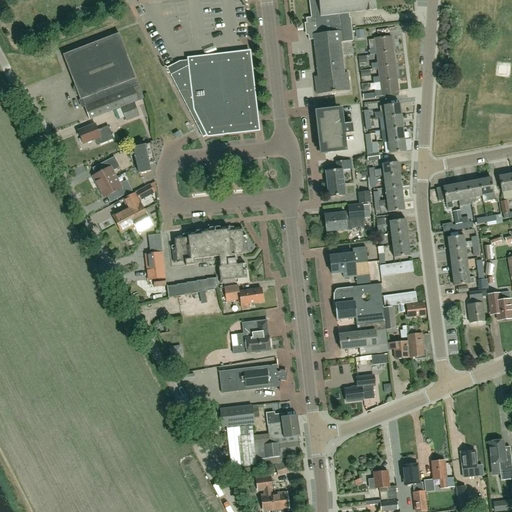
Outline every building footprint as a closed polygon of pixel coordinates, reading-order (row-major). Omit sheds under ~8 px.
[(375,0),(309,0),(311,17),(306,18),(309,40),(314,39),(318,76),(314,77),(317,94),(349,91),(347,73),(344,73),(340,43),(344,42),(353,41),(352,32),(351,28),(350,18),(349,18),(349,14),(377,10),(375,0)] [(300,20),(295,23),(300,32),(305,29),(300,20)] [(134,103),(139,101),(144,99),(139,86),(139,87),(136,79),(137,78),(119,34),(63,56),(89,121),(121,108),(134,103)] [(370,55),(377,55),(394,53),(392,37),(375,39),(376,49),(370,50),(370,55)] [(378,68),(395,66),(394,53),(377,55),(378,63),(371,64),(372,69),(378,68)] [(210,134),(237,131),(242,130),(253,125),(250,98),(253,98),(248,57),(238,55),(179,62),(167,68),(203,138),(210,134)] [(380,82),(397,80),(395,66),(378,68),(379,77),(373,78),(374,83),(380,82)] [(382,95),(399,93),(397,80),(380,82),(381,91),(375,92),(375,97),(382,96),(382,95)] [(134,103),(121,108),(127,122),(140,116),(134,103)] [(380,112),(384,112),(385,118),(401,116),(400,104),(379,106),(380,112)] [(344,125),(342,109),(320,112),(321,119),(318,120),(318,119),(317,119),(320,147),(321,147),(321,146),(324,146),(325,153),(347,151),(345,135),(354,134),(352,124),(344,125)] [(401,116),(385,118),(386,130),(403,128),(401,116)] [(370,120),(365,121),(366,130),(371,129),(371,126),(376,126),(375,119),(370,120)] [(97,146),(113,139),(108,126),(98,131),(95,124),(78,131),(83,144),(94,139),(97,146)] [(403,128),(386,130),(388,142),(404,139),(403,128)] [(404,139),(388,142),(389,154),(406,152),(404,139)] [(145,145),(133,147),(139,174),(151,171),(145,145)] [(372,154),(367,154),(368,161),(380,159),(379,152),(372,153),(372,154)] [(101,164),(104,170),(93,176),(98,187),(116,178),(113,171),(120,168),(114,157),(99,165),(99,166),(99,165),(101,164)] [(326,172),(329,197),(344,195),(341,170),(351,169),(350,160),(336,162),(337,170),(326,172)] [(383,177),(400,175),(398,162),(382,164),(383,177)] [(511,190),(511,179),(511,174),(499,176),(502,192),(511,190)] [(400,175),(383,177),(385,188),(401,186),(400,175)] [(115,192),(119,198),(117,199),(116,199),(132,191),(127,181),(120,184),(116,178),(98,187),(104,198),(115,192)] [(482,196),(483,200),(487,200),(486,196),(494,194),(491,178),(479,180),(482,196)] [(482,196),(479,180),(467,183),(470,198),(471,203),(477,202),(476,198),(482,196)] [(136,193),(140,201),(156,192),(155,182),(136,193)] [(470,198),(467,183),(455,185),(458,201),(470,198)] [(445,198),(447,209),(453,208),(452,202),(458,201),(455,185),(443,187),(443,188),(437,190),(439,200),(445,198)] [(401,186),(385,188),(386,200),(403,198),(401,186)] [(357,193),(359,204),(371,202),(370,191),(357,193)] [(135,194),(124,199),(129,209),(114,217),(118,224),(144,211),(135,194)] [(403,198),(386,200),(388,213),(404,210),(403,198)] [(503,214),(509,212),(507,199),(500,200),(503,214)] [(348,206),(349,214),(345,215),(344,213),(324,215),(326,232),(346,229),(345,221),(365,218),(363,204),(348,206)] [(455,225),(462,223),(460,210),(453,212),(455,225)] [(136,229),(150,222),(144,211),(118,224),(122,232),(134,226),(136,229)] [(390,234),(407,232),(405,220),(389,222),(390,234)] [(172,249),(174,263),(185,262),(185,265),(194,264),(193,259),(219,256),(220,266),(218,266),(220,284),(234,282),(234,279),(246,278),(245,269),(243,270),(242,264),(236,264),(235,258),(234,259),(234,255),(248,253),(246,239),(243,239),(242,227),(234,228),(234,231),(229,231),(228,227),(220,228),(220,231),(209,232),(209,229),(201,230),(201,234),(196,235),(195,232),(187,233),(188,237),(182,238),(182,235),(174,236),(175,248),(172,249)] [(407,232),(390,234),(392,246),(409,244),(407,232)] [(158,234),(142,238),(145,254),(153,252),(152,244),(160,242),(158,234)] [(471,241),(465,242),(464,235),(447,237),(449,250),(466,248),(472,247),(478,246),(477,237),(471,237),(471,241)] [(499,238),(490,241),(491,246),(501,243),(499,238)] [(409,244),(392,246),(394,258),(410,256),(409,244)] [(370,282),(370,280),(374,280),(373,274),(375,274),(374,266),(372,266),(372,262),(367,263),(365,247),(353,248),(353,253),(329,256),(332,274),(343,272),(343,278),(356,276),(356,284),(370,282)] [(466,248),(449,250),(450,262),(467,260),(466,248)] [(148,281),(165,278),(165,277),(162,252),(145,255),(148,281)] [(467,260),(450,262),(452,274),(468,272),(467,260)] [(381,276),(413,272),(412,261),(380,265),(381,276)] [(122,271),(131,269),(129,263),(121,265),(122,271)] [(468,272),(452,274),(453,286),(470,284),(474,284),(473,278),(469,278),(468,272)] [(186,283),(186,284),(176,285),(167,286),(168,298),(217,289),(216,278),(206,279),(206,280),(196,281),(196,282),(186,283)] [(336,320),(355,318),(356,325),(385,322),(383,308),(380,284),(335,289),(333,293),(333,306),(335,305),(336,320)] [(224,287),(226,301),(240,299),(241,308),(248,308),(248,304),(263,302),(262,289),(239,292),(238,285),(224,287)] [(217,290),(208,291),(210,312),(218,312),(217,290)] [(473,299),(473,304),(468,305),(470,323),(485,321),(483,303),(482,303),(481,291),(477,291),(469,292),(468,292),(469,300),(473,299)] [(384,306),(417,302),(415,292),(383,296),(384,306)] [(498,321),(511,318),(511,310),(510,300),(500,301),(499,294),(489,295),(490,309),(496,308),(498,321)] [(425,315),(424,304),(406,306),(408,317),(425,315)] [(395,329),(394,321),(392,307),(383,308),(385,322),(385,330),(395,329)] [(232,347),(233,354),(247,352),(247,353),(270,350),(267,320),(242,323),(243,334),(237,334),(238,346),(232,347)] [(385,322),(356,325),(357,333),(339,335),(341,350),(359,348),(360,355),(388,352),(385,330),(385,322)] [(410,358),(415,357),(416,359),(426,358),(425,350),(423,350),(422,334),(407,336),(408,342),(408,341),(410,358)] [(479,335),(469,335),(468,353),(478,354),(479,335)] [(217,347),(227,346),(226,336),(216,336),(217,347)] [(408,341),(408,342),(393,343),(395,359),(410,358),(408,341)] [(387,355),(374,356),(374,366),(387,365),(387,355)] [(232,358),(208,364),(210,370),(234,364),(232,358)] [(359,359),(360,374),(374,373),(373,358),(359,359)] [(278,365),(219,372),(222,394),(280,387),(281,378),(281,372),(279,373),(278,365)] [(374,399),(373,387),(375,386),(374,375),(355,377),(357,387),(352,387),(352,389),(345,389),(347,401),(363,399),(363,400),(374,399)] [(252,406),(220,410),(222,427),(254,424),(252,406)] [(281,463),(280,459),(286,458),(286,452),(280,453),(279,446),(298,443),(297,437),(300,436),(297,416),(282,418),(282,414),(274,415),(274,413),(266,414),(269,435),(253,437),(252,426),(226,429),(231,469),(256,466),(231,472),(233,478),(258,470),(267,468),(267,465),(281,464),(281,463)] [(502,441),(489,443),(491,463),(498,463),(500,481),(511,479),(511,472),(510,456),(504,457),(502,441)] [(472,449),(467,450),(466,451),(466,452),(460,452),(462,469),(469,468),(471,483),(478,482),(474,451),(473,451),(473,450),(472,449)] [(275,466),(277,473),(291,469),(288,461),(275,466)] [(447,488),(453,488),(452,478),(446,479),(445,461),(431,462),(432,480),(439,479),(440,489),(447,488)] [(405,485),(419,483),(416,464),(402,465),(405,485)] [(256,478),(257,478),(258,490),(264,489),(265,494),(261,495),(263,511),(271,510),(271,511),(289,511),(287,493),(280,494),(280,492),(271,493),(270,487),(272,487),(271,476),(270,471),(256,473),(256,478)] [(388,499),(396,498),(395,486),(389,486),(387,471),(373,472),(373,476),(368,477),(369,488),(375,487),(375,488),(379,487),(380,492),(387,491),(388,499)] [(464,487),(457,488),(459,504),(459,511),(467,511),(466,504),(464,487)] [(414,511),(424,511),(427,511),(425,491),(412,492),(414,511)] [(381,511),(398,510),(397,501),(380,503),(381,511)] [(501,511),(507,511),(506,502),(492,503),(493,511),(501,511)]
